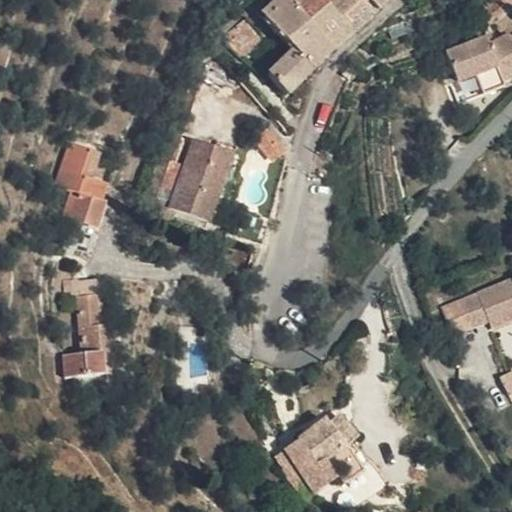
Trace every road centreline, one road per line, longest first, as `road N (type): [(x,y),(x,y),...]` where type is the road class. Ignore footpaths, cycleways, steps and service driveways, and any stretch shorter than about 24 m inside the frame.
road 1 (unclassified): [(408,0),(339,58),(303,138),(267,311),(267,347),(287,361),(323,350),(486,135),(511,113)]
road 2 (track): [(395,250),(425,343),(511,490)]
